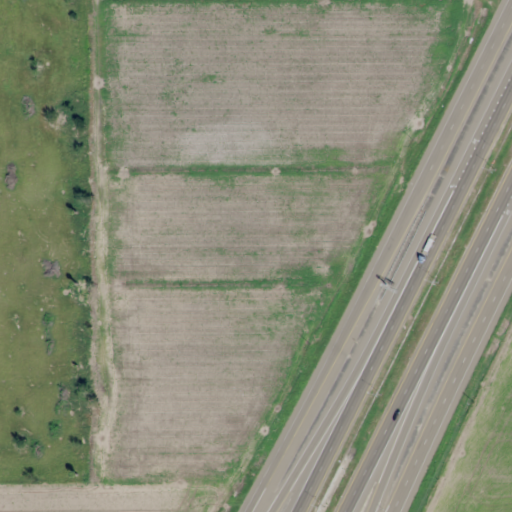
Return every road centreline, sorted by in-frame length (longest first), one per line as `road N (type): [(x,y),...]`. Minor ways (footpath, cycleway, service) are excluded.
road 1 (secondary): [(511,5),(244,511)]
road 2 (motorway): [(458,186),(269,511)]
road 3 (motorway): [(344,511),(511,180)]
road 4 (motorway): [(458,186),(293,511)]
road 5 (motorway): [(379,511),(511,185)]
road 6 (secondary): [(393,511),(511,261)]
road 7 (motorway): [(511,78),(458,186)]
